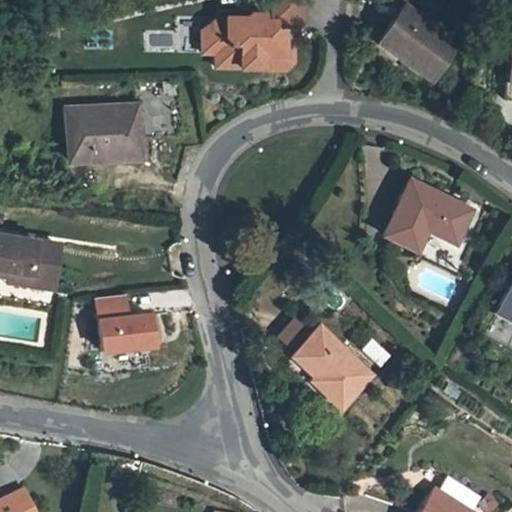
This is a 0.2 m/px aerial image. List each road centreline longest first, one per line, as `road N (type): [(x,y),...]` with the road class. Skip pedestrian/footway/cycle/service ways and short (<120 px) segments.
road 1 (residential): [(511,197),(423,131),(324,105),(252,126),(205,160),(194,216),(204,293),(248,426)]
road 2 (residential): [(0,420),(141,439),(248,426)]
